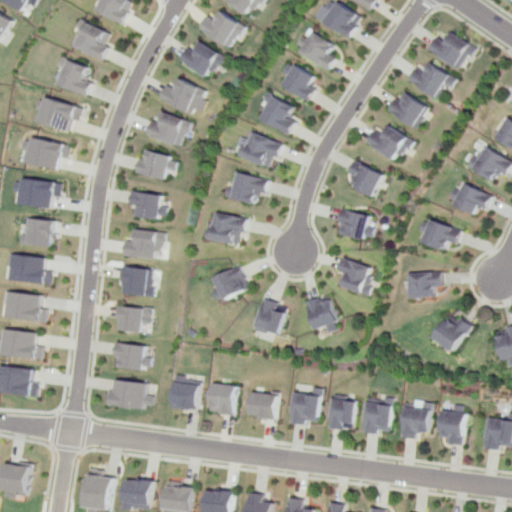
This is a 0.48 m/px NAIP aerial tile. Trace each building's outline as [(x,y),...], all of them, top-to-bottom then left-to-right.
[(6,0),(22,10),(28,0),(6,0)] [(130,0),(133,2),(126,12),(132,15),(124,27),(100,12),(104,5),(97,0),(130,0)] [(232,0),(256,17),(268,0),(232,0)] [(386,0),(379,12),(360,0),(386,0)] [(367,30),(361,39),(337,23),(350,4),(370,19),(364,28),(367,30)] [(0,11),(14,21),(1,43),(0,42),(0,11)] [(251,26),(228,11),(223,19),(216,14),(206,29),(236,49),(251,26)] [(74,44),(106,60),(112,46),(107,44),(113,34),(84,18),(79,27),(82,28),(74,44)] [(326,33),(346,46),(340,54),(347,59),(338,74),(310,55),(316,45),(310,41),(313,36),(320,41),(326,33)] [(448,35),(457,41),(460,36),(480,48),(466,70),(437,52),(448,35)] [(202,40),(232,60),(227,68),(224,66),(215,80),(185,60),(192,50),(194,51),(202,40)] [(62,83),(90,96),(96,83),(88,80),(94,68),(65,56),(61,66),(65,67),(59,82),(62,83)] [(294,64),(304,70),(306,66),(323,78),(317,88),(322,91),(314,104),(289,88),(295,78),(288,74),(294,64)] [(440,64),(462,79),(457,87),(452,83),(442,98),(415,80),(421,71),(431,78),(440,64)] [(179,89),(171,85),(164,99),(197,116),(209,91),(185,79),(179,89)] [(436,109),(422,130),(396,112),(410,91),(436,109)] [(304,123),(295,138),(267,121),(275,108),(269,105),(276,94),(302,110),(297,119),(304,123)] [(41,122),(73,131),(76,119),(82,121),(86,108),(49,96),(48,101),(42,99),(39,109),(45,111),(41,122)] [(151,134),(183,146),(189,130),(192,131),(196,122),(165,111),(160,122),(156,121),(151,134)] [(511,144),(502,139),(511,122),(511,144)] [(394,126),(421,143),(416,150),(412,148),(407,155),(403,152),(397,161),(372,145),(380,133),(387,137),(394,126)] [(291,145),(286,157),(280,154),(275,167),(244,155),(248,147),(250,148),(257,131),(291,145)] [(28,161),(63,169),(66,157),(71,158),(74,145),(37,136),(36,141),(29,140),(27,149),(30,150),(28,161)] [(488,144),(511,160),(511,172),(510,175),(504,171),(497,181),(470,163),(476,155),(480,158),(488,144)] [(149,149),(175,156),(174,160),(181,162),(179,171),(171,169),(169,180),(140,172),(144,158),(147,159),(149,149)] [(390,177),(379,200),(356,189),(362,177),(353,173),(358,162),(390,177)] [(274,180),(271,193),(264,191),(261,203),(230,194),(232,186),(237,187),(241,172),(274,180)] [(25,203),(57,208),(59,196),(65,196),(67,183),(28,178),(28,183),(20,181),(19,191),(26,192),(25,203)] [(467,185),(495,200),(489,210),(483,207),(478,217),(456,205),(459,201),(451,196),(454,190),(462,194),(467,185)] [(170,206),(162,205),(163,197),(137,193),(135,206),(143,208),(142,215),(168,219),(170,206)] [(382,228),(379,238),(370,236),(368,243),(344,236),(346,226),(341,225),(344,210),(377,219),(375,227),(382,228)] [(253,220),(251,232),(245,231),(243,244),(208,239),(209,228),(216,229),(218,215),(253,220)] [(25,242),(55,246),(56,238),(59,239),(60,233),(58,233),(60,220),(33,217),(31,234),(26,233),(25,242)] [(434,220),(466,232),(462,243),(455,240),(450,252),(426,243),(429,234),(422,231),(425,223),(432,225),(434,220)] [(130,239),(128,255),(162,259),(165,232),(142,230),(141,240),(130,239)] [(15,280),(54,284),(56,273),(48,272),(51,258),(19,254),(15,280)] [(382,282),(376,297),(346,286),(349,277),(344,275),(350,260),(379,270),(376,280),(382,282)] [(254,286),(228,298),(227,296),(218,301),(213,291),(221,287),(217,278),(244,265),(254,286)] [(127,293),(156,297),(157,287),(154,286),(156,270),(130,266),(127,293)] [(440,298),(416,299),(414,276),(449,274),(449,288),(440,289),(440,298)] [(10,316),(49,322),(51,308),(44,307),(46,295),(10,290),(9,303),(12,304),(10,316)] [(327,296),(331,306),(341,302),(350,323),(340,327),(341,331),(332,335),(330,331),(322,334),(310,303),(327,296)] [(291,315),(284,336),(261,329),(269,300),(283,304),(281,312),(291,315)] [(123,305),(120,329),(142,333),(144,323),(151,324),(153,309),(123,305)] [(453,317),(463,324),(465,320),(478,328),(462,354),(439,339),(453,317)] [(511,367),(511,368),(503,338),(508,336),(506,329),(511,327),(511,367)] [(6,354),(43,360),(46,346),(39,344),(41,332),(9,329),(7,339),(1,338),(0,348),(6,349),(6,354)] [(117,342),(146,345),(144,356),(151,357),(150,367),(143,366),(143,370),(116,366),(117,357),(115,357),(117,342)] [(1,391),(39,397),(41,382),(35,381),(37,369),(4,366),(2,376),(0,375),(0,385),(1,386),(1,391)] [(117,380),(149,383),(147,395),(154,396),(154,405),(146,404),(146,410),(107,405),(108,393),(115,394),(117,380)] [(201,383),(177,381),(175,405),(199,408),(201,383)] [(239,386),(215,383),(212,412),(236,415),(239,386)] [(281,393),(255,391),(252,416),(278,418),(281,393)] [(324,399),(320,423),(310,421),(309,428),(293,426),(298,395),(324,399)] [(361,405),(358,425),(350,424),(349,433),(331,431),(334,402),(361,405)] [(399,408),(396,433),(385,432),(384,438),(369,436),(372,405),(399,408)] [(438,406),(435,435),(422,433),(422,441),(407,440),(410,410),(428,412),(428,405),(438,406)] [(470,407),(469,417),(473,418),(469,449),(453,447),(453,441),(447,440),(451,412),(459,413),(460,405),(470,407)] [(511,445),(505,444),(503,454),(488,451),(493,418),(511,421),(511,445)] [(35,462),(9,459),(5,496),(31,499),(35,462)] [(114,510),(120,473),(96,469),(90,506),(114,510)] [(158,482),(132,478),(128,507),(154,510),(158,482)] [(193,511),(197,486),(172,482),(168,511),(193,511)] [(212,489),(208,511),(235,511),(238,492),(212,489)] [(274,511),(276,503),(270,502),(271,494),(254,492),(251,511),(274,511)] [(292,511),(294,500),(305,501),(304,511),(292,511)]
